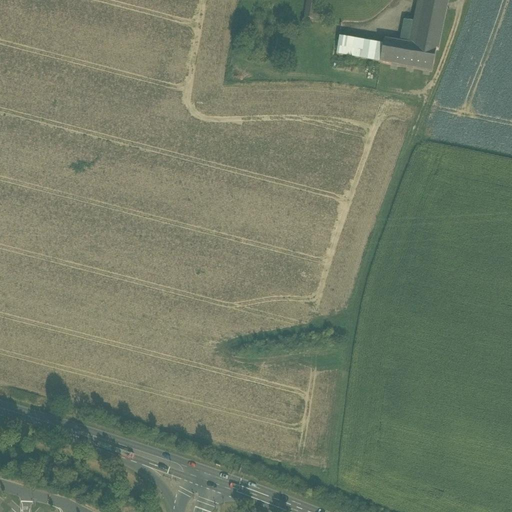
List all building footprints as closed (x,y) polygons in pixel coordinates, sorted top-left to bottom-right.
[(306,0),(302,22),(312,24),(316,0),(314,0),(306,0)] [(446,10),(448,1),(443,0),(423,0),(422,6),(446,10)] [(438,51),(446,10),(422,6),(418,24),(414,46),(401,44),(384,41),(383,47),(384,47),(381,63),(432,72),(436,51),(438,51)] [(406,22),(401,44),(414,46),(418,24),(406,22)] [(348,58),(351,41),(340,39),(337,56),(348,58)] [(348,58),(381,63),(384,47),(383,47),(351,41),(348,58)]
